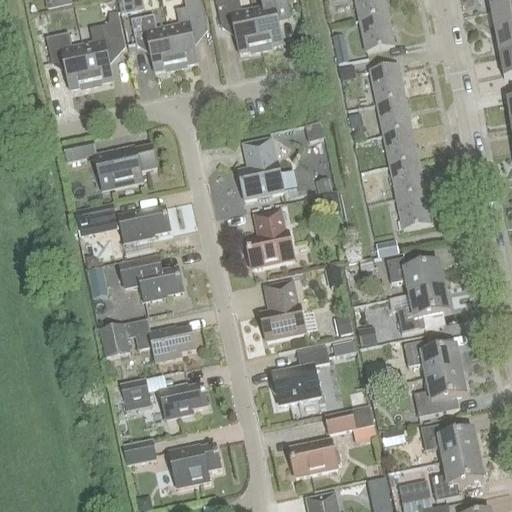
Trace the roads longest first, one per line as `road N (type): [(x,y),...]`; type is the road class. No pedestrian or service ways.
road 1 (residential): [(179,106),(258,466),(255,511)]
road 2 (residential): [(511,307),(445,0)]
road 3 (residential): [(179,106),(0,142)]
